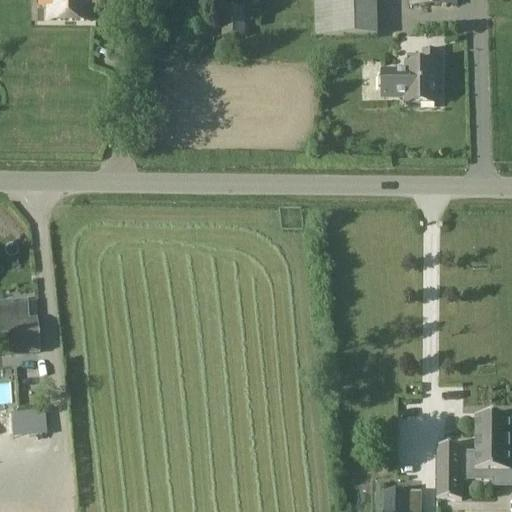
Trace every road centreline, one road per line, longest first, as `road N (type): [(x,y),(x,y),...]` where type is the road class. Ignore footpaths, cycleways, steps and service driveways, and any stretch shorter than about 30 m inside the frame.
road 1 (unclassified): [(511,185),(0,179)]
road 2 (unknown): [(48,180),(67,438),(0,480)]
